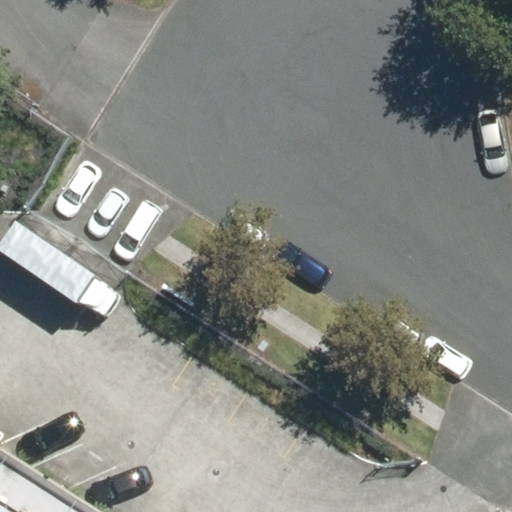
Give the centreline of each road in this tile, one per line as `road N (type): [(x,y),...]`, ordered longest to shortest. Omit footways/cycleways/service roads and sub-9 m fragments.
road 1 (unknown): [(511,432),(328,476),(249,459),(0,294)]
road 2 (unknown): [(386,193),(143,85),(7,0)]
road 3 (unclassified): [(511,337),(327,119)]
